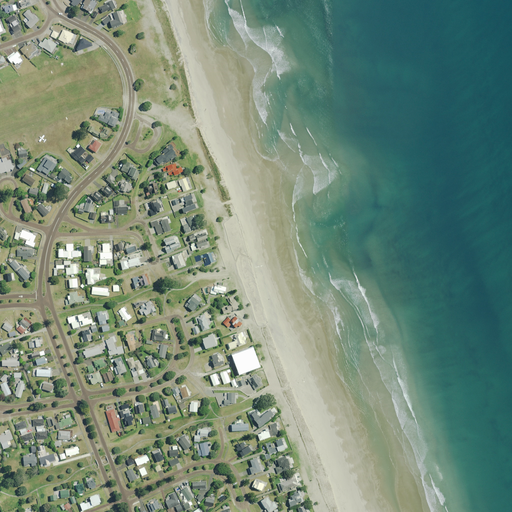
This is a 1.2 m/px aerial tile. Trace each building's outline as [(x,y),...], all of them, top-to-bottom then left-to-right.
[(32,5),(30,0),(20,0),(19,0),(17,1),(19,9),(32,5)] [(92,13),(99,1),(96,0),(84,0),(83,3),(86,5),(83,8),(92,13)] [(116,8),(112,0),(108,0),(105,2),(106,5),(100,8),(103,13),(110,10),(110,11),(116,8)] [(17,10),(16,5),(13,5),(2,7),(3,15),(10,13),(9,12),(17,10)] [(32,13),(32,12),(30,10),(30,11),(29,10),(24,14),(30,21),(26,24),(31,29),(40,20),(34,14),(33,15),(32,13)] [(120,11),(113,13),(116,20),(111,22),(113,28),(124,24),(120,11)] [(7,18),(8,19),(11,24),(10,24),(16,33),(23,29),(19,23),(20,22),(15,15),(12,17),(11,15),(7,18)] [(112,20),(109,17),(103,21),(106,25),(112,20)] [(74,34),(63,29),(59,40),(68,44),(69,43),(71,44),(73,41),(72,40),(74,34)] [(48,40),(46,39),(43,43),(41,42),(39,45),(43,48),(44,48),(52,53),(57,45),(49,39),(48,40)] [(37,55),(42,51),(40,49),(39,50),(37,48),(36,48),(32,44),(27,47),(26,45),(20,49),(25,55),(25,54),(30,60),(37,55)] [(22,57),(18,52),(15,54),(14,52),(7,58),(11,63),(13,61),(16,65),(18,63),(19,64),(23,61),(21,58),(22,57)] [(117,123),(116,123),(118,119),(120,114),(108,109),(105,116),(101,114),(98,120),(107,124),(115,128),(117,123)] [(94,130),(96,128),(94,127),(95,127),(92,125),(88,131),(96,136),(99,133),(94,130)] [(99,133),(98,137),(105,138),(105,135),(107,136),(107,135),(108,135),(110,131),(106,128),(103,133),(99,133)] [(102,144),(95,139),(92,144),(89,143),(87,147),(97,153),(102,144)] [(174,148),(170,143),(160,152),(162,154),(154,161),(159,166),(162,164),(163,165),(168,161),(169,163),(178,155),(173,149),(174,148)] [(81,165),(84,168),(85,167),(85,166),(86,164),(84,162),(86,160),(81,156),(86,151),(81,146),(75,152),(72,149),(69,152),(77,161),(78,160),(82,164),(81,165)] [(28,157),(27,150),(19,151),(20,158),(28,157)] [(95,159),(90,154),(86,159),(90,163),(95,159)] [(2,157),(2,159),(0,159),(0,170),(1,174),(11,170),(11,169),(13,170),(15,166),(13,165),(9,155),(5,156),(2,157)] [(57,164),(46,157),(38,170),(41,172),(42,171),(48,175),(51,171),(52,172),(57,164)] [(27,163),(25,160),(18,166),(20,169),(27,163)] [(127,162),(125,165),(122,164),(121,163),(120,166),(122,167),(124,168),(123,171),(130,173),(129,175),(132,176),(131,178),(137,181),(141,171),(130,167),(131,164),(127,162)] [(180,174),(184,172),(181,166),(179,167),(178,163),(172,165),(172,164),(162,168),(163,172),(167,171),(169,176),(174,174),(175,176),(180,174)] [(71,175),(64,169),(58,177),(62,180),(63,178),(69,183),(73,178),(70,176),(71,175)] [(36,181),(27,174),(23,180),(32,186),(36,181)] [(118,182),(111,175),(106,180),(113,187),(118,182)] [(190,189),(186,178),(179,181),(181,186),(182,186),(184,192),(190,189)] [(122,180),(118,190),(122,192),(122,190),(127,192),(129,193),(133,185),(122,180)] [(177,187),(175,181),(167,184),(169,190),(177,187)] [(50,184),(45,183),(41,195),(48,197),(48,194),(47,194),(50,184)] [(150,186),(146,187),(149,198),(157,196),(156,191),(160,190),(159,185),(156,186),(156,183),(150,184),(150,186)] [(105,189),(103,187),(101,190),(110,198),(115,192),(108,185),(105,189)] [(90,196),(99,204),(103,199),(101,197),(102,196),(97,191),(95,194),(93,193),(90,196)] [(194,205),(195,205),(193,201),(191,195),(188,196),(188,195),(182,197),(188,211),(196,208),(194,205)] [(33,211),(28,200),(22,202),(26,214),(33,211)] [(157,200),(153,201),(145,204),(148,210),(150,209),(152,216),(157,215),(156,212),(160,211),(161,212),(163,212),(162,208),(161,203),(158,204),(157,200)] [(120,207),(120,201),(115,201),(116,214),(128,214),(128,210),(132,209),(132,207),(120,207)] [(85,211),(91,213),(92,207),(93,208),(94,204),(87,202),(85,211)] [(51,211),(53,208),(50,204),(46,208),(42,203),(37,208),(45,216),(51,211)] [(198,228),(193,216),(187,219),(192,231),(198,228)] [(171,231),(168,219),(162,221),(165,233),(171,231)] [(159,235),(163,233),(162,230),(163,230),(161,224),(159,225),(157,221),(151,223),(152,228),(155,226),(159,235)] [(4,229),(1,227),(0,228),(0,235),(5,240),(9,237),(3,230),(4,229)] [(33,234),(23,230),(22,232),(21,232),(20,234),(17,232),(14,239),(19,240),(20,238),(27,241),(26,244),(34,247),(36,243),(34,243),(36,236),(33,235),(33,234)] [(198,247),(199,248),(202,247),(202,248),(205,247),(204,246),(208,245),(206,239),(208,238),(206,232),(202,234),(202,235),(200,236),(199,235),(196,236),(199,242),(196,243),(197,245),(196,246),(195,243),(191,245),(192,246),(191,246),(193,251),(197,250),(196,247),(198,247)] [(176,243),(173,236),(164,240),(167,246),(165,247),(168,253),(174,251),(173,249),(180,247),(179,243),(176,243)] [(118,252),(125,250),(124,247),(124,246),(123,242),(116,245),(118,252)] [(74,251),(74,244),(67,244),(67,252),(64,252),(64,249),(59,249),(59,258),(68,257),(68,259),(73,259),(73,257),(81,257),(81,247),(77,247),(77,251),(74,251)] [(110,253),(110,244),(103,244),(103,253),(100,253),(100,267),(107,267),(107,259),(113,259),(112,253),(110,253)] [(138,251),(135,245),(133,245),(126,248),(128,254),(138,251)] [(95,253),(95,246),(85,247),(85,261),(92,261),(92,253),(95,253)] [(34,256),(34,250),(18,249),(18,256),(23,257),(23,259),(28,259),(28,256),(34,256)] [(217,261),(214,252),(208,255),(208,254),(201,256),(202,258),(203,258),(205,263),(204,264),(205,267),(211,264),(211,263),(217,261)] [(176,269),(186,266),(185,262),(186,262),(183,253),(172,256),(175,264),(176,269)] [(141,265),(139,258),(128,260),(128,261),(121,262),(123,270),(129,269),(129,267),(141,265)] [(20,266),(15,261),(10,265),(16,270),(20,266)] [(67,276),(70,276),(70,275),(72,275),(72,274),(77,274),(77,273),(79,273),(79,264),(71,264),(71,261),(65,261),(64,265),(71,265),(71,268),(67,268),(66,275),(67,275),(67,276)] [(32,275),(24,266),(18,271),(26,281),(32,275)] [(95,274),(95,269),(88,269),(88,273),(86,273),(86,277),(87,277),(87,284),(95,284),(95,280),(100,280),(100,274),(95,274)] [(148,284),(145,275),(139,277),(138,277),(133,278),(135,283),(132,284),(134,289),(138,288),(136,283),(141,282),(142,285),(148,284)] [(78,287),(78,279),(70,279),(70,288),(78,287)] [(219,282),(218,286),(218,287),(215,286),(215,287),(212,287),(211,294),(219,295),(220,294),(222,294),(222,293),(224,294),(225,289),(226,289),(227,287),(223,287),(223,283),(219,282)] [(109,289),(93,287),(92,294),(110,296),(110,293),(108,292),(109,289)] [(78,297),(78,292),(70,293),(71,296),(68,296),(69,300),(66,300),(67,305),(71,305),(71,304),(84,302),(83,296),(78,297)] [(194,295),(185,305),(194,312),(196,309),(198,310),(201,307),(201,308),(203,305),(201,303),(202,302),(200,299),(201,298),(199,296),(197,298),(194,295)] [(235,301),(233,296),(227,299),(228,301),(230,306),(222,308),(224,314),(239,309),(236,301),(235,301)] [(156,311),(151,301),(141,307),(142,309),(139,311),(142,315),(145,313),(146,316),(151,313),(152,313),(156,311)] [(124,307),(118,311),(123,318),(122,319),(123,320),(125,319),(126,322),(132,318),(130,315),(128,315),(125,311),(126,310),(124,307)] [(102,314),(102,312),(97,313),(100,325),(107,323),(106,320),(107,320),(106,313),(102,314)] [(89,320),(88,315),(83,317),(82,316),(79,317),(79,319),(76,320),(75,316),(68,318),(70,324),(72,323),(74,329),(93,323),(92,319),(89,320)] [(207,320),(205,315),(198,317),(203,331),(210,329),(207,320)] [(31,329),(28,327),(28,326),(29,327),(31,325),(33,323),(26,316),(24,318),(22,320),(19,324),(21,326),(18,330),(23,334),(25,332),(27,334),(31,329)] [(231,320),(228,317),(223,323),(229,328),(232,325),(229,322),(231,320)] [(242,322),(243,321),(239,317),(238,318),(236,317),(231,322),(233,325),(236,328),(239,326),(240,327),(243,324),(242,322)] [(4,324),(2,328),(10,332),(13,326),(7,320),(3,323),(4,324)] [(158,330),(154,329),(152,340),(163,341),(163,339),(168,339),(168,335),(166,335),(167,331),(162,330),(162,333),(158,333),(158,330)] [(93,340),(90,330),(83,332),(86,342),(93,340)] [(135,333),(136,333),(135,331),(127,333),(127,335),(126,335),(131,351),(136,349),(134,344),(136,343),(135,341),(138,340),(137,337),(136,337),(135,333)] [(246,341),(246,340),(247,340),(247,339),(247,338),(246,338),(246,337),(247,337),(245,331),(233,336),(231,337),(232,340),(234,339),(235,342),(227,344),(229,349),(237,346),(239,345),(239,346),(239,347),(247,344),(246,341)] [(203,339),(204,342),(202,342),(204,346),(205,346),(206,349),(217,345),(215,339),(213,334),(208,336),(209,337),(203,339)] [(42,343),(43,342),(42,337),(40,337),(40,338),(33,339),(33,342),(29,342),(30,348),(41,347),(41,345),(42,345),(42,343)] [(117,342),(115,337),(110,338),(110,339),(106,340),(109,351),(110,356),(118,354),(118,355),(124,353),(123,346),(115,349),(113,343),(117,342)] [(14,349),(10,343),(0,348),(0,350),(3,356),(9,353),(8,352),(14,349)] [(158,349),(161,350),(159,357),(166,358),(168,346),(162,345),(159,344),(158,349)] [(102,353),(100,347),(88,351),(88,349),(85,349),(86,351),(83,352),(84,353),(80,354),(81,359),(86,357),(86,358),(102,353)] [(244,351),(245,353),(236,356),(237,359),(235,360),(236,364),(243,361),(243,363),(241,364),(242,366),(241,367),(243,373),(254,369),(252,364),(256,363),(251,350),(247,352),(247,350),(244,351)] [(220,362),(217,354),(212,356),(214,361),(213,361),(215,367),(225,364),(223,361),(220,362)] [(154,357),(153,358),(151,355),(145,359),(150,369),(159,365),(157,361),(155,363),(154,361),(156,360),(154,357)] [(119,374),(124,373),(124,374),(127,373),(127,372),(124,364),(121,358),(121,357),(115,360),(114,359),(111,360),(112,362),(113,361),(113,363),(115,362),(117,367),(114,368),(117,375),(119,373),(119,374)] [(135,361),(136,363),(135,363),(132,357),(127,359),(134,377),(144,373),(140,361),(139,359),(135,361)] [(104,363),(103,359),(94,362),(96,368),(97,367),(98,370),(101,369),(101,368),(106,366),(106,363),(104,363)] [(51,377),(52,377),(52,368),(48,368),(48,367),(42,367),(38,367),(34,370),(33,376),(37,376),(51,377)] [(231,373),(229,370),(220,373),(224,384),(231,382),(228,375),(231,373)] [(89,382),(91,381),(93,384),(94,385),(97,384),(96,383),(99,382),(99,383),(103,382),(100,372),(93,375),(93,373),(87,375),(89,382)] [(114,380),(111,372),(103,375),(106,383),(114,380)] [(220,384),(216,374),(211,376),(214,386),(220,384)] [(264,385),(256,374),(249,379),(256,390),(264,385)] [(246,385),(244,378),(237,381),(240,387),(246,385)] [(17,388),(16,392),(17,392),(16,396),(21,398),(23,390),(24,390),(25,386),(25,384),(23,384),(24,382),(20,381),(18,388),(17,388)] [(7,382),(1,385),(2,388),(1,388),(4,393),(6,396),(12,394),(7,382)] [(53,386),(54,384),(45,382),(42,383),(40,389),(51,392),(52,392),(52,389),(54,390),(55,387),(53,386)] [(190,397),(186,385),(182,386),(182,388),(180,389),(184,399),(190,397)] [(180,393),(178,387),(172,389),(174,394),(175,397),(179,395),(178,393),(180,393)] [(239,394),(236,394),(229,393),(225,393),(225,405),(230,405),(230,403),(235,403),(236,398),(239,399),(239,394)] [(192,402),(192,405),(188,404),(188,409),(191,409),(191,412),(198,412),(198,403),(192,402)] [(137,414),(143,412),(145,412),(144,405),(141,405),(135,407),(137,414)] [(159,414),(160,414),(156,405),(150,407),(154,419),(160,417),(159,414)] [(178,414),(178,412),(176,405),(168,407),(170,414),(176,413),(176,414),(178,414)] [(120,420),(119,418),(119,415),(116,416),(114,409),(106,412),(109,420),(104,421),(105,426),(110,424),(112,432),(121,430),(118,421),(120,420)] [(274,415),(271,410),(269,412),(268,412),(260,418),(255,411),(250,414),(260,428),(271,420),(270,418),(274,415)] [(130,413),(126,414),(127,418),(125,418),(126,425),(129,424),(129,426),(133,425),(132,421),(134,421),(133,416),(130,416),(130,413)] [(44,419),(43,416),(38,416),(39,420),(34,420),(34,426),(37,426),(37,429),(44,429),(44,426),(44,419)] [(59,423),(61,428),(63,428),(63,427),(73,424),(71,417),(61,420),(62,422),(59,423)] [(61,428),(59,423),(57,424),(56,422),(55,422),(54,419),(52,420),(52,418),(47,420),(50,427),(56,425),(57,430),(61,428)] [(20,430),(26,428),(28,427),(26,421),(16,425),(18,431),(20,430)] [(243,424),(243,423),(239,423),(239,425),(231,425),(231,431),(249,431),(249,424),(243,424)] [(279,423),(277,424),(277,423),(270,425),(272,432),(271,432),(272,436),(281,434),(279,429),(281,428),(279,423)] [(45,432),(45,429),(44,429),(37,429),(37,432),(38,439),(48,439),(48,432),(45,432)] [(208,437),(209,430),(198,429),(198,436),(195,436),(195,442),(200,442),(200,438),(203,438),(203,437),(208,437)] [(271,437),(268,429),(266,430),(266,431),(261,433),(261,434),(258,435),(260,441),(271,437)] [(70,440),(70,435),(73,435),(74,431),(71,431),(71,432),(59,431),(59,439),(70,440)] [(13,439),(11,433),(5,435),(5,434),(0,435),(0,439),(4,449),(10,447),(8,441),(13,439)] [(28,434),(22,436),(24,442),(34,439),(32,433),(28,434)] [(192,446),(184,435),(180,438),(181,440),(179,441),(186,450),(192,446)] [(270,455),(274,453),(274,454),(276,453),(286,449),(282,439),(276,441),(278,447),(273,449),(271,443),(267,444),(270,455)] [(210,455),(208,442),(200,444),(197,445),(199,456),(203,456),(210,455)] [(246,445),(244,443),(240,445),(240,444),(236,446),(239,451),(240,451),(243,457),(254,450),(253,449),(251,450),(249,446),(246,448),(244,446),(246,445)] [(80,454),(79,451),(80,450),(79,448),(79,449),(78,447),(66,450),(67,457),(70,456),(70,457),(72,457),(72,456),(76,455),(80,454)] [(164,460),(159,449),(154,452),(158,462),(164,460)] [(32,466),(37,466),(36,463),(37,463),(37,457),(36,457),(35,454),(31,455),(31,456),(24,457),(25,466),(28,465),(28,464),(32,464),(32,466)] [(56,461),(54,454),(39,458),(41,465),(45,464),(45,466),(50,464),(50,462),(56,461)] [(147,463),(147,462),(150,461),(147,455),(141,457),(140,455),(137,457),(138,458),(135,460),(138,466),(145,463),(146,464),(147,463)] [(290,467),(292,466),(290,459),(287,460),(286,456),(275,460),(277,464),(278,463),(279,467),(276,468),(278,474),(287,471),(291,469),(290,467)] [(257,460),(257,459),(251,461),(253,467),(248,469),(251,475),(265,470),(264,466),(263,467),(260,459),(257,460)] [(139,470),(140,471),(139,471),(141,475),(141,474),(142,477),(148,474),(146,470),(148,470),(146,466),(139,470)] [(135,475),(132,469),(126,471),(131,482),(140,478),(138,474),(135,475)] [(86,479),(87,482),(90,488),(91,488),(92,489),(97,487),(94,479),(93,480),(92,477),(86,479)] [(281,493),(288,490),(289,491),(294,489),(299,487),(298,485),(296,478),(278,484),(281,493)] [(200,481),(200,482),(193,483),(193,489),(200,489),(200,490),(207,489),(207,482),(202,482),(202,480),(200,481)] [(252,487),(254,488),(254,489),(260,491),(261,490),(263,491),(263,489),(264,490),(265,487),(266,487),(268,484),(259,480),(258,482),(255,480),(252,487)] [(75,490),(76,490),(77,494),(78,493),(79,495),(83,494),(83,491),(85,491),(83,484),(79,484),(79,482),(74,483),(75,490)] [(194,498),(187,488),(181,491),(188,502),(194,498)] [(60,491),(61,498),(70,497),(69,489),(60,490),(60,491)] [(300,491),(293,493),(293,496),(291,496),(293,501),(289,502),(290,507),(297,504),(303,502),(302,497),(298,498),(298,497),(302,496),(300,491)] [(181,511),(184,511),(176,493),(171,495),(172,499),(166,502),(170,509),(176,506),(178,511),(181,511)] [(93,507),(100,504),(100,503),(101,502),(99,495),(90,498),(92,502),(85,504),(85,503),(80,504),(83,511),(94,507),(93,507)] [(270,511),(278,508),(277,507),(279,507),(276,502),(275,503),(274,502),(272,503),(270,499),(269,497),(260,502),(265,510),(266,509),(268,511),(270,511)] [(215,500),(207,498),(205,505),(213,507),(215,500)] [(150,511),(161,508),(157,499),(147,504),(150,511)]
